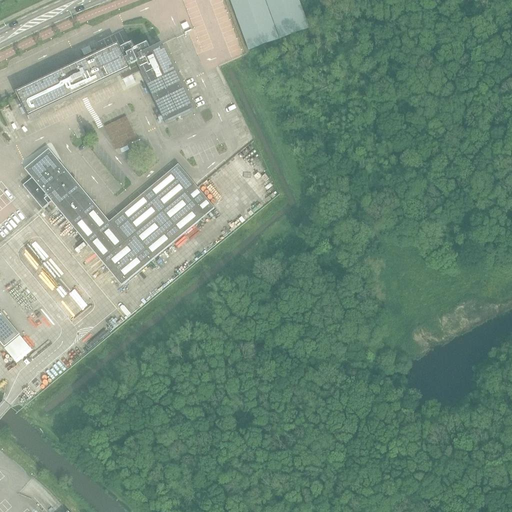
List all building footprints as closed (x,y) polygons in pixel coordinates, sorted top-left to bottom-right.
[(298,0),(229,0),(248,51),(309,29),(298,0)] [(187,22),(180,24),(183,32),(190,29),(187,22)] [(136,63),(139,69),(165,123),(193,110),(162,44),(150,50),(147,43),(135,49),(132,43),(120,48),(118,45),(109,49),(16,93),(28,119),(130,70),(128,66),(136,63)] [(31,178),(22,185),(42,209),(51,201),(90,248),(121,286),(166,248),(205,216),(214,208),(194,185),(179,166),(110,223),(49,150),(25,170),(31,178)] [(0,342),(4,347),(19,335),(0,311),(0,342)]
